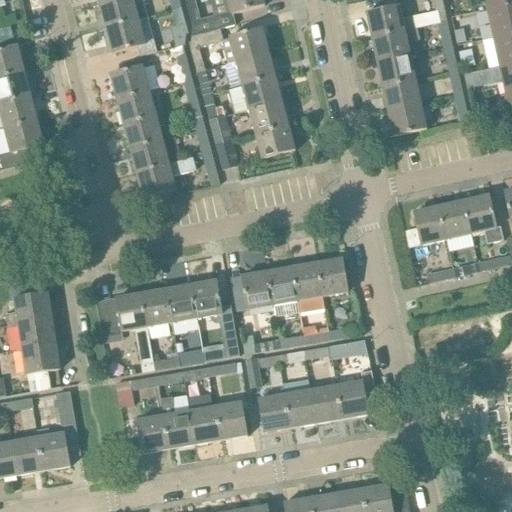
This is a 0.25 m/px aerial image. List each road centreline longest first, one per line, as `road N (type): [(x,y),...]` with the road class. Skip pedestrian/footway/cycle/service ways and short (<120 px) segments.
road 1 (residential): [(8,511),(414,441)]
road 2 (residential): [(51,0),(115,254)]
road 3 (residential): [(115,254),(360,195)]
road 4 (residential): [(414,441),(360,195)]
road 5 (residential): [(360,195),(315,0)]
road 6 (residential): [(360,195),(511,159)]
